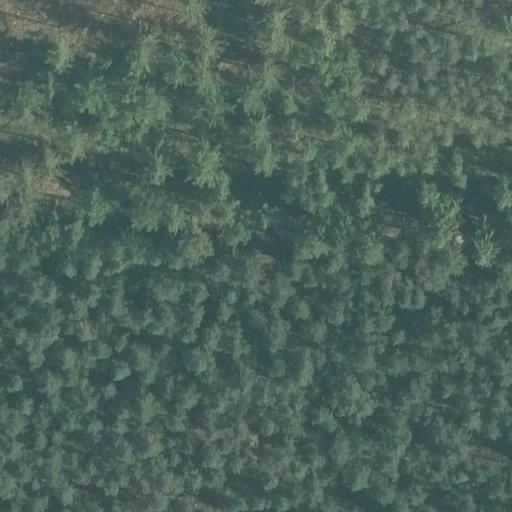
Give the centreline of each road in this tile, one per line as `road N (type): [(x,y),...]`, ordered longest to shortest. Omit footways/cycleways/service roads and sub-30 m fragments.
road 1 (track): [(0,211),(511,247)]
road 2 (track): [(289,0),(272,229)]
